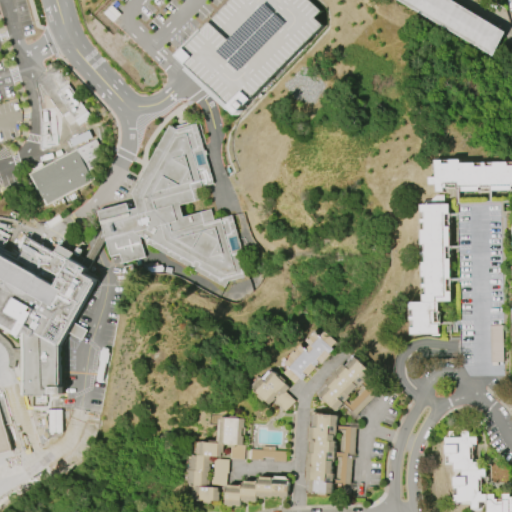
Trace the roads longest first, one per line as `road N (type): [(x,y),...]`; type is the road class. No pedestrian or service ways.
road 1 (residential): [(478,205),(475,391)]
road 2 (residential): [(443,401),(423,400),(401,439),(396,511)]
